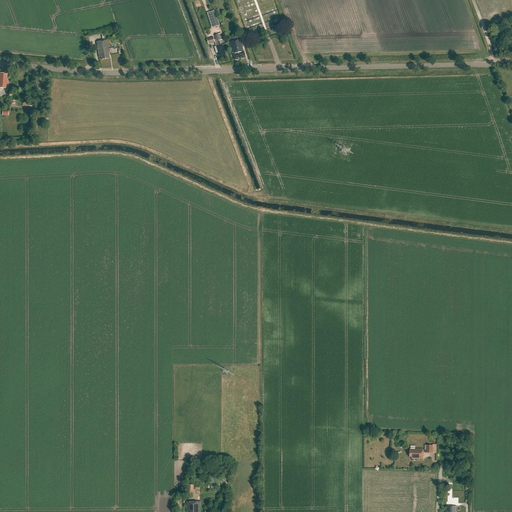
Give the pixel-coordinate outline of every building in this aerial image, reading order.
[(214,11),(209,13),(214,27),(219,26),(214,11)] [(214,36),(216,40),(214,40),(213,37),(207,39),(209,44),(215,42),(216,47),(214,47),(217,56),(219,56),(219,57),(226,55),(223,45),(221,45),(220,41),(223,40),(221,34),(219,34),(214,36)] [(109,49),(107,40),(96,42),(99,58),(101,58),(102,60),(109,59),(108,53),(111,52),(111,48),(109,49)] [(243,52),(240,40),(230,42),(232,54),(233,53),(235,61),(246,58),(244,52),(243,52)] [(432,445),(426,445),(426,449),(423,449),(410,449),(409,457),(412,457),(412,459),(423,459),(423,452),(426,452),(426,453),(432,453),(432,445)] [(195,491),(196,487),(193,487),(194,485),(187,484),(186,497),(193,497),(193,491),(195,491)] [(200,511),(200,502),(187,502),(186,511),(200,511)]
